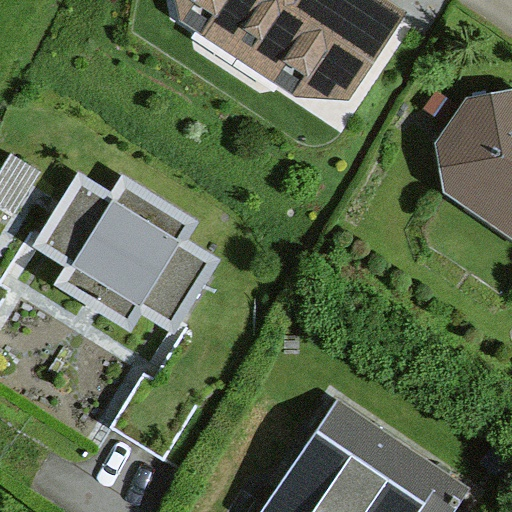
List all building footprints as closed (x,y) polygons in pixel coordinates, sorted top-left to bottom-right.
[(404,20),(372,0),(173,0),(180,22),(303,111),(348,110),(404,20)] [(511,93),(460,105),(442,140),(454,190),(511,235),(511,93)] [(8,157),(0,177),(0,206),(20,214),(38,168),(8,157)] [(211,254),(75,174),(5,293),(141,373),(211,254)] [(425,511),(448,478),(331,399),(254,511),(425,511)]
